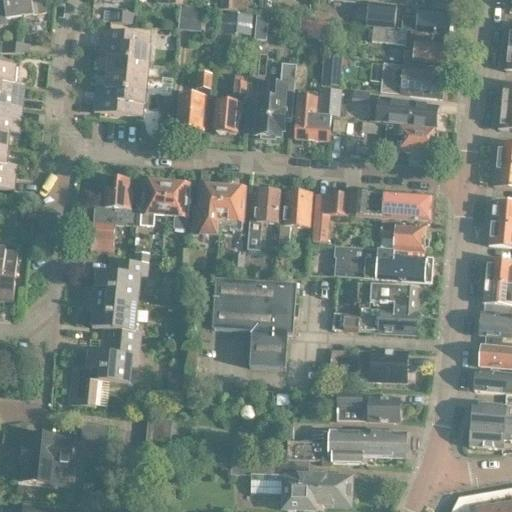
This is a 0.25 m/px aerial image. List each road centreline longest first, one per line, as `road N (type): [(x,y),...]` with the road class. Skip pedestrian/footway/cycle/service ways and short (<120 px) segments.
road 1 (residential): [(465,185),(58,151)]
road 2 (residential): [(429,476),(465,185)]
road 3 (residential): [(465,185),(483,0)]
road 4 (residential): [(45,328),(58,151)]
road 5 (residential): [(58,151),(73,0)]
